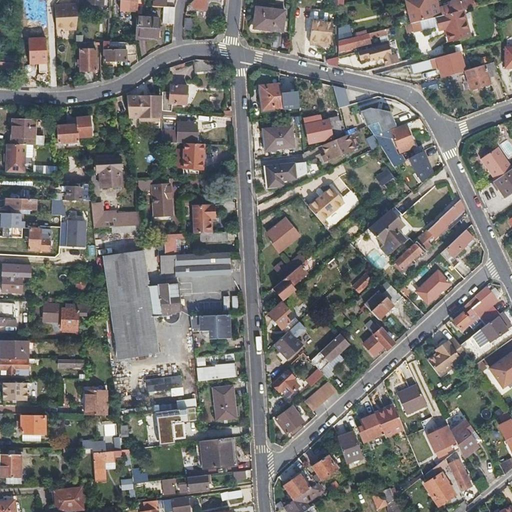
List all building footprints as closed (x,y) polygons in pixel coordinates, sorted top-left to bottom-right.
[(137,10),(137,0),(119,0),(119,10),(137,10)] [(193,0),(191,2),(191,9),(204,9),(204,0),(193,0)] [(405,0),(411,22),(420,20),(435,16),(431,2),(427,2),(426,0),(405,0)] [(464,9),(477,5),(476,1),(474,2),(473,0),(461,0),(460,0),(459,0),(450,0),(452,2),(444,4),(446,13),(464,9)] [(54,2),(55,25),(66,25),(67,26),(77,26),(78,1),(54,2)] [(253,28),(281,31),(283,10),(255,7),(253,28)] [(173,22),(174,8),(164,8),(164,22),(173,22)] [(470,35),(464,9),(446,13),(442,14),(439,15),(435,16),(420,20),(422,27),(438,23),(439,29),(444,28),(447,27),(448,32),(450,40),(470,35)] [(137,15),(136,36),(158,37),(159,17),(137,15)] [(184,18),(183,31),(195,31),(195,21),(195,19),(184,18)] [(309,40),(330,42),(332,23),(312,20),(309,40)] [(420,20),(411,22),(413,29),(422,27),(420,20)] [(337,26),(338,36),(349,36),(348,26),(337,26)] [(387,33),(386,29),(339,40),(338,50),(371,42),(370,38),(387,33)] [(105,41),(104,59),(126,59),(126,53),(136,54),(135,42),(111,41),(105,41)] [(389,43),(352,53),(354,63),(361,62),(360,59),(370,57),(391,51),(389,43)] [(503,58),(511,55),(511,46),(503,47),(503,58)] [(81,69),(96,70),(96,64),(99,64),(99,57),(97,57),(97,49),(82,48),(81,69)] [(391,51),(370,57),(370,60),(383,57),(385,65),(398,62),(396,53),(392,54),(391,51)] [(12,54),(0,53),(0,67),(12,68),(12,54)] [(511,55),(503,58),(503,68),(511,67),(511,55)] [(326,64),(337,66),(338,56),(326,59),(326,64)] [(430,58),(410,64),(412,72),(432,67),(430,58)] [(493,61),(464,70),(470,90),(489,83),(488,78),(498,74),(493,61)] [(170,97),(162,96),(162,109),(171,110),(171,102),(185,103),(187,84),(170,84),(170,97)] [(282,108),(280,84),(259,86),(261,109),(282,108)] [(337,108),(348,104),(344,88),(331,85),(337,108)] [(160,96),(125,96),(127,116),(160,116),(160,96)] [(171,110),(162,109),(161,117),(173,118),(173,110),(171,110)] [(58,142),(53,142),(54,145),(54,153),(62,152),(61,142),(67,142),(67,145),(81,144),(81,142),(78,142),(78,137),(90,137),(89,116),(77,117),(77,124),(57,125),(58,142)] [(307,141),(340,134),(336,118),(303,124),(307,141)] [(12,119),(10,144),(23,144),(41,145),(42,135),(33,135),(34,120),(12,119)] [(379,129),(391,125),(389,119),(377,123),(379,129)] [(169,142),(176,142),(176,140),(195,141),(196,122),(178,121),(177,133),(173,133),(173,136),(161,136),(161,141),(169,142)] [(391,130),(390,128),(373,134),(378,142),(380,145),(393,165),(404,160),(400,153),(394,156),(382,138),(392,134),(399,152),(413,146),(404,125),(391,130)] [(287,148),(285,128),(264,130),(266,150),(287,148)] [(291,128),(285,128),(287,148),(294,148),(291,128)] [(353,149),(347,133),(344,135),(321,144),(324,154),(323,154),(326,160),(353,149)] [(370,149),(377,146),(372,135),(365,139),(370,149)] [(201,168),(203,143),(184,142),(183,167),(201,168)] [(10,144),(6,143),(6,155),(8,155),(7,162),(5,162),(4,171),(22,172),(23,144),(10,144)] [(480,158),(494,179),(510,168),(496,147),(480,158)] [(101,187),(122,185),(119,156),(95,159),(97,172),(99,172),(101,187)] [(267,166),(266,167),(268,186),(282,185),(282,177),(294,177),(307,172),(305,162),(267,166)] [(40,164),(40,172),(56,173),(56,165),(40,164)] [(494,179),(491,181),(497,190),(499,188),(505,197),(511,192),(511,166),(510,168),(494,179)] [(375,174),(378,186),(392,181),(389,170),(375,174)] [(304,200),(321,220),(344,201),(341,197),(326,180),(304,200)] [(77,183),(66,183),(66,185),(64,185),(63,199),(65,199),(78,200),(78,192),(81,192),(81,186),(77,186),(77,183)] [(153,216),(172,215),(169,183),(151,184),(153,216)] [(5,189),(5,198),(23,198),(24,189),(5,189)] [(351,189),(341,197),(344,201),(321,220),(328,228),(360,200),(351,189)] [(23,198),(5,198),(5,207),(9,208),(9,213),(29,214),(29,208),(33,208),(34,199),(23,198)] [(65,199),(63,199),(51,199),(50,214),(54,214),(62,215),(70,215),(65,199)] [(463,208),(459,201),(417,240),(416,240),(416,241),(417,241),(420,245),(427,252),(433,247),(426,240),(432,235),(435,237),(446,227),(445,226),(463,208)] [(141,225),(140,212),(101,213),(100,202),(90,203),(92,226),(141,225)] [(192,205),(193,233),(200,233),(211,232),(210,221),(210,212),(214,212),(214,204),(192,205)] [(403,213),(395,205),(390,209),(400,220),(401,218),(403,213)] [(400,220),(390,209),(368,228),(382,244),(379,247),(387,255),(405,238),(398,231),(404,225),(400,220)] [(280,250),(301,236),(288,218),(269,232),(276,241),(274,242),(280,250)] [(27,250),(48,250),(49,228),(43,228),(43,225),(38,225),(38,228),(27,227),(27,250)] [(450,264),(452,266),(458,261),(451,254),(465,243),(468,246),(474,241),(464,229),(438,251),(450,264)] [(227,239),(227,232),(211,232),(200,233),(201,240),(227,239)] [(178,237),(178,234),(164,235),(164,239),(165,255),(178,254),(178,251),(174,251),(174,237),(178,237)] [(417,241),(416,241),(392,263),(401,274),(409,266),(407,264),(421,251),(418,248),(420,245),(417,241)] [(365,257),(380,272),(388,265),(373,249),(365,257)] [(155,352),(154,316),(152,285),(148,285),(143,250),(103,256),(117,358),(155,352)] [(229,251),(178,254),(165,255),(160,255),(162,274),(230,270),(229,251)] [(303,261),(307,258),(301,251),(297,255),(303,261)] [(446,268),(450,264),(438,251),(434,255),(446,268)] [(276,271),(282,279),(297,266),(301,263),(303,261),(297,255),(285,265),(276,271)] [(24,264),(39,265),(39,257),(24,256),(24,264)] [(313,264),(308,258),(307,258),(303,261),(301,263),(306,270),(313,264)] [(273,268),(276,271),(285,265),(281,261),(273,268)] [(22,264),(2,263),(1,292),(20,292),(21,271),(22,264)] [(289,296),(294,291),(290,286),(304,274),(297,266),(282,279),(271,288),(276,295),(274,296),(280,303),(281,302),(289,296)] [(426,303),(448,284),(437,271),(418,288),(425,296),(422,299),(426,303)] [(352,285),(358,291),(371,278),(365,272),(352,285)] [(75,294),(85,294),(85,279),(75,279),(75,294)] [(375,292),(381,286),(376,281),(357,299),(363,304),(370,297),(372,298),(377,293),(375,292)] [(152,285),(154,316),(160,316),(161,320),(164,323),(168,324),(172,324),(176,323),(180,318),(180,316),(178,283),(152,285)] [(398,292),(391,285),(381,294),(385,298),(370,312),(378,320),(401,296),(398,292)] [(496,300),(484,286),(475,294),(481,301),(471,308),(477,316),(496,300)] [(302,301),(294,291),(289,296),(297,305),(302,301)] [(469,300),(461,308),(464,312),(463,314),(461,311),(452,319),(458,328),(468,320),(470,322),(477,316),(471,308),(481,301),(475,294),(474,295),(479,301),(473,306),(469,300)] [(459,306),(461,308),(469,300),(468,299),(459,306)] [(280,303),(268,314),(281,330),(292,321),(286,315),(289,312),(281,302),(280,303)] [(0,325),(16,326),(17,319),(10,319),(11,303),(0,303),(0,325)] [(62,329),(78,330),(78,307),(45,305),(44,320),(62,321),(62,329)] [(227,335),(227,313),(190,315),(191,329),(199,329),(199,331),(209,331),(209,336),(227,335)] [(499,313),(484,324),(469,337),(480,350),(510,327),(499,313)] [(386,349),(393,342),(380,327),(378,329),(369,319),(364,325),(371,333),(360,343),(370,354),(382,345),(386,349)] [(468,320),(458,328),(460,330),(470,322),(468,320)] [(301,347),(287,331),(274,344),(287,359),(301,347)] [(457,331),(451,335),(452,335),(459,345),(464,341),(457,331)] [(339,334),(310,361),(317,369),(319,371),(349,345),(339,334)] [(452,335),(446,340),(461,357),(466,353),(459,345),(452,335)] [(28,359),(28,340),(0,340),(0,347),(0,358),(27,359),(28,359)] [(441,349),(437,353),(428,362),(441,376),(461,357),(446,340),(439,347),(441,349)] [(466,353),(468,357),(470,356),(468,355),(474,350),(465,340),(464,341),(459,345),(466,353)] [(502,387),(511,379),(511,351),(488,368),(502,387)] [(27,359),(0,358),(0,374),(27,375),(27,359)] [(84,369),(85,359),(76,359),(76,369),(84,369)] [(214,367),(196,369),(197,379),(236,375),(235,363),(214,365),(214,367)] [(319,371),(317,369),(305,381),(310,386),(322,375),(319,371)] [(293,378),(287,371),(271,384),(278,392),(280,390),(286,396),(297,386),(291,380),(293,378)] [(147,391),(182,386),(180,373),(146,378),(147,391)] [(401,406),(421,397),(411,376),(392,384),(401,406)] [(312,411),(336,390),(327,381),(303,401),(312,411)] [(2,401),(27,400),(27,383),(3,382),(2,401)] [(235,418),(235,415),(234,406),(233,385),(212,387),(216,419),(235,418)] [(84,414),(106,415),(105,390),(84,390),(84,414)] [(302,421),(290,406),(274,419),(285,434),(291,430),(293,432),(299,427),(298,425),(302,421)] [(398,430),(399,432),(402,431),(391,406),(381,411),(383,415),(376,418),(383,434),(384,436),(398,430)] [(511,424),(511,423),(505,409),(497,415),(502,425),(505,423),(507,427),(500,431),(511,454),(511,424)] [(167,439),(188,436),(188,433),(184,433),(181,410),(164,412),(167,439)] [(376,418),(374,414),(359,420),(368,440),(383,434),(376,418)] [(21,434),(44,434),(44,416),(21,416),(21,434)] [(458,448),(462,459),(478,448),(475,442),(468,432),(470,430),(463,421),(449,431),(454,442),(458,448)] [(454,442),(449,431),(447,426),(439,429),(437,427),(432,429),(433,433),(427,436),(437,458),(446,454),(445,451),(450,449),(448,445),(454,442)] [(114,450),(121,449),(118,430),(112,430),(114,450)] [(384,436),(385,439),(399,432),(398,430),(384,436)] [(470,430),(468,432),(475,442),(478,440),(470,430)] [(336,437),(345,463),(361,458),(352,432),(336,437)] [(233,450),(232,437),(194,441),(195,452),(201,452),(202,468),(231,465),(229,450),(233,450)] [(83,449),(85,449),(94,448),(93,446),(93,441),(83,441),(83,449)] [(111,457),(130,455),(130,448),(122,449),(121,449),(114,450),(110,450),(111,457)] [(94,453),(95,481),(105,480),(103,451),(99,452),(94,452),(94,453)] [(7,483),(21,483),(22,454),(0,454),(0,477),(6,478),(7,483)] [(321,480),(336,469),(327,455),(311,466),(316,474),(321,480)] [(446,462),(452,474),(459,491),(470,486),(457,458),(446,462)] [(445,459),(425,474),(429,480),(425,484),(439,505),(447,500),(448,502),(455,497),(445,483),(448,481),(446,478),(452,474),(446,462),(445,459)] [(499,464),(504,475),(511,468),(511,462),(509,459),(499,464)] [(245,478),(245,471),(231,472),(232,479),(245,478)] [(132,474),(133,483),(147,481),(146,472),(132,474)] [(309,488),(305,482),(299,474),(283,485),(293,500),(309,488)] [(316,474),(311,478),(315,484),(321,480),(316,474)] [(206,475),(185,477),(186,483),(179,483),(180,491),(207,488),(206,475)] [(164,494),(174,493),(173,478),(162,480),(164,494)] [(309,488),(313,485),(315,484),(311,478),(305,482),(309,488)] [(132,479),(120,479),(121,490),(133,490),(132,479)] [(301,511),(306,509),(303,504),(318,493),(313,485),(309,488),(293,500),(281,508),(284,511),(301,511)] [(52,511),(81,509),(78,488),(50,490),(52,511)] [(239,497),(238,489),(223,491),(224,499),(239,497)] [(382,493),(387,504),(391,500),(387,489),(382,493)] [(376,508),(387,504),(382,493),(381,491),(371,495),(376,508)] [(170,500),(171,511),(186,511),(185,497),(170,500)] [(0,511),(14,511),(14,510),(18,510),(17,501),(13,501),(13,500),(0,501),(0,511)] [(156,511),(155,501),(145,502),(146,511),(148,511),(156,511)] [(401,511),(396,502),(385,509),(386,511),(401,511)]
